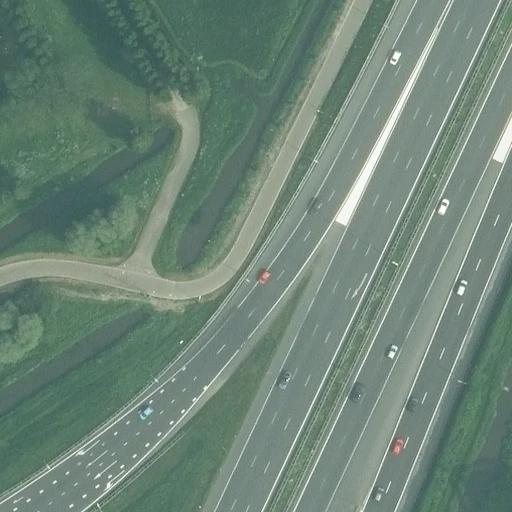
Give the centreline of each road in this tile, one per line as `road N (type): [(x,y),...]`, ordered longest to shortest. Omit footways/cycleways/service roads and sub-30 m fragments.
road 1 (motorway): [(464,0),(228,344),(149,423),(38,511)]
road 2 (motorway): [(476,0),(238,511)]
road 3 (unclassified): [(0,272),(55,264),(187,288),(237,273),(364,0)]
road 4 (motorway): [(320,511),(511,80)]
road 5 (motorway): [(377,511),(511,182)]
road 6 (track): [(511,322),(441,511)]
